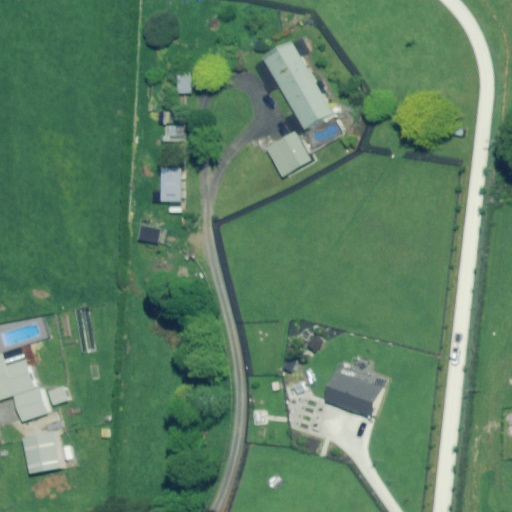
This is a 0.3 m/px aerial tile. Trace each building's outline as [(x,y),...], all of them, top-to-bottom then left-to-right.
[(337,115),(297,44),(269,60),(310,131),(337,115)] [(197,91),(196,71),(181,72),(183,92),(197,91)] [(164,113),(164,124),(177,124),(177,113),(164,113)] [(317,162),(302,134),(273,149),(288,177),(317,162)] [(13,367),(9,355),(0,357),(0,401),(19,396),(28,422),(52,414),(44,387),(42,388),(33,361),(13,367)] [(302,361),(292,357),(288,369),(297,372),(302,361)] [(386,390),(341,373),(330,402),(376,418),(386,390)] [(72,401),(68,387),(54,392),(58,406),(72,401)] [(67,469),(60,432),(29,439),(37,475),(67,469)]
